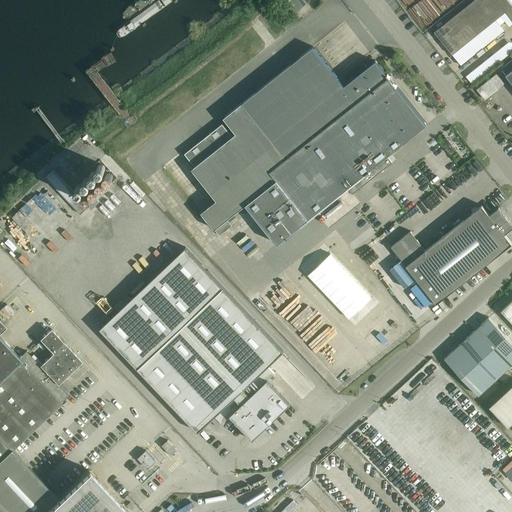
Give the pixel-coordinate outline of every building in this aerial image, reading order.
[(288,0),(297,10),(309,0),(288,0)] [(432,0),(446,15),(463,0),(432,0)] [(511,0),(473,0),(434,32),(452,54),(506,11),(511,18),(511,0)] [(418,7),(413,12),(427,27),(432,23),(418,7)] [(291,19),(282,26),(286,30),(294,23),(291,19)] [(277,243),(308,218),(347,187),(352,194),(392,162),(387,156),(426,125),(401,93),(389,78),(390,77),(387,74),(386,74),(375,61),(344,85),(313,46),(242,103),(223,118),(236,133),(232,136),(194,166),(191,169),(216,199),(201,212),(215,229),(226,219),(246,204),(251,211),(277,243)] [(511,59),(501,68),(511,82),(511,59)] [(484,99),(504,83),(497,74),(477,90),(484,99)] [(194,166),(232,136),(222,124),(185,154),(194,166)] [(81,214),(88,206),(53,169),(45,177),(81,214)] [(31,199),(22,206),(39,227),(48,220),(31,199)] [(489,214),(482,205),(425,250),(411,231),(391,246),(436,303),(511,243),(504,234),(511,227),(511,223),(498,207),(489,214)] [(226,219),(215,229),(220,235),(231,225),(226,219)] [(170,242),(167,246),(174,252),(177,249),(170,242)] [(260,432),(290,403),(268,380),(275,373),(267,365),(283,351),(185,247),(100,328),(198,431),(214,416),(221,423),(230,415),(247,434),(248,434),(252,438),(259,431),(260,432)] [(330,253),(308,274),(350,318),(372,297),(330,253)] [(102,282),(110,275),(108,272),(99,278),(102,282)] [(511,322),(511,300),(501,310),(511,322)] [(459,344),(444,358),(478,395),(493,381),(508,368),(511,364),(511,342),(489,317),(474,331),(459,344)] [(0,511),(131,511),(89,468),(58,497),(22,460),(11,448),(68,395),(66,392),(57,384),(82,361),(75,353),(64,342),(51,328),(40,339),(43,342),(48,348),(53,352),(40,365),(26,350),(20,357),(0,335),(0,331),(6,325),(0,318),(0,511)] [(508,427),(511,423),(511,385),(489,407),(508,427)] [(168,440),(162,445),(171,455),(177,450),(168,440)] [(146,450),(137,458),(146,467),(155,459),(146,450)] [(293,500),(280,511),(288,511),(297,504),(293,500)]
